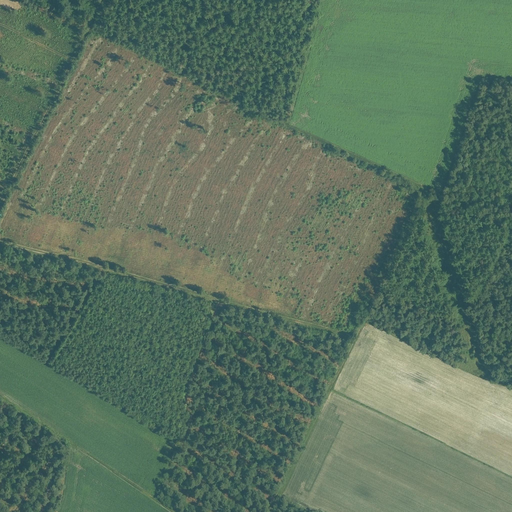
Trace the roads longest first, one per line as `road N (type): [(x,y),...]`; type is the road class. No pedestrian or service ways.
road 1 (track): [(0,241),(357,336)]
road 2 (track): [(0,208),(98,0)]
road 3 (track): [(286,127),(86,25)]
road 4 (track): [(0,394),(174,511)]
road 5 (track): [(357,336),(270,511)]
road 6 (track): [(357,336),(418,190)]
